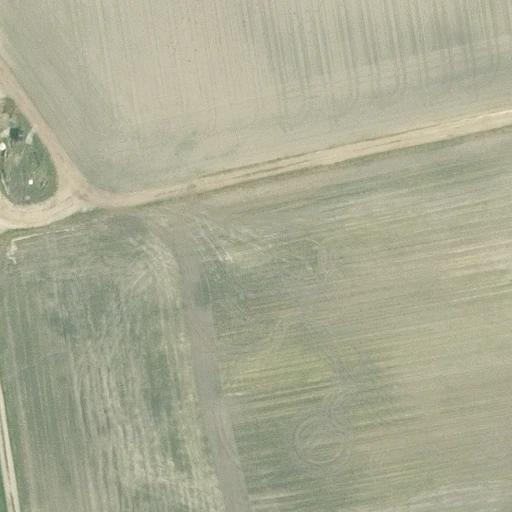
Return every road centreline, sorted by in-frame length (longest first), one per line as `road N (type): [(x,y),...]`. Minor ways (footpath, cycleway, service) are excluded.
road 1 (track): [(0,218),(511,117)]
road 2 (track): [(0,75),(90,206)]
